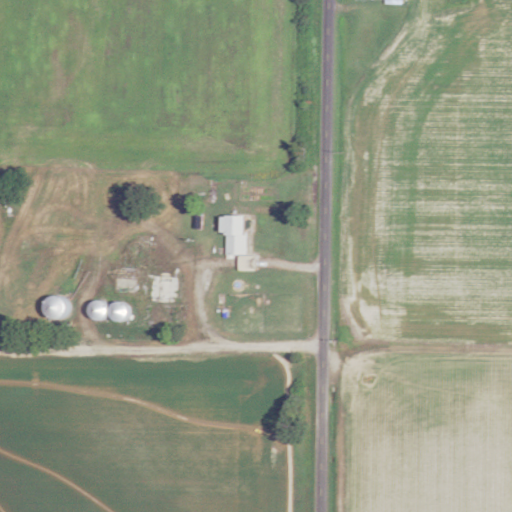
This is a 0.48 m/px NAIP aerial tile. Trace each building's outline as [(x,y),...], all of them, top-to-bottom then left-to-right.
[(179,138),(165,138),(165,154),(179,154),(179,138)] [(247,215),(221,215),(221,234),(226,234),(226,255),(247,255),(247,215)] [(112,269),(139,269),(139,231),(112,230),(112,269)] [(36,261),(36,245),(23,245),(23,261),(36,261)] [(147,328),(176,328),(177,276),(149,275),(147,328)] [(46,299),(50,320),(69,316),(64,295),(46,299)] [(107,308),(103,300),(89,306),(96,322),(112,315),(116,323),(130,317),(123,301),(107,308)]
